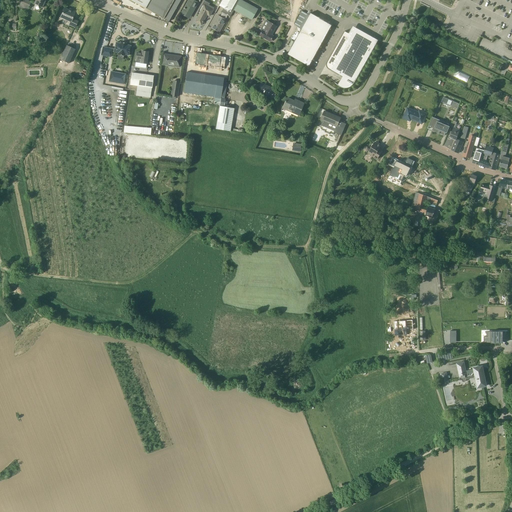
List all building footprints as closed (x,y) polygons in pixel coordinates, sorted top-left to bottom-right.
[(25,0),(22,0),(19,6),(27,10),(31,2),(25,0)] [(130,0),(169,22),(180,0),(130,0)] [(186,17),(189,18),(198,3),(193,0),(189,0),(185,8),(184,8),(184,9),(181,14),(186,17)] [(230,17),(234,10),(239,0),(222,0),(219,6),(224,8),(221,12),(230,17)] [(240,0),(239,0),(234,10),(252,20),(257,9),(240,0)] [(202,5),(204,6),(195,22),(201,25),(206,17),(205,17),(206,14),(210,16),(214,8),(209,5),(210,4),(204,1),(202,5)] [(65,8),(61,17),(71,22),(69,25),(75,27),(78,22),(72,19),(76,11),(72,10),(71,11),(65,8)] [(300,27),(306,14),(300,11),(294,24),(300,27)] [(310,13),(298,34),(287,54),(309,67),(321,46),(332,25),(324,21),(324,20),(321,19),(318,17),(318,18),(310,13)] [(211,28),(219,32),(226,20),(218,16),(211,28)] [(273,36),(271,35),(276,26),(266,20),(260,30),(262,30),(259,35),(270,41),(273,36)] [(353,30),(351,34),(350,34),(350,35),(348,39),(343,48),(341,52),(340,52),(338,56),(338,57),(336,61),(335,61),(333,65),(331,70),(330,70),(331,70),(345,78),(343,83),(348,86),(347,88),(349,87),(351,86),(353,85),(354,83),(379,40),(378,40),(372,37),(370,39),(367,37),(356,32),(353,30)] [(116,43),(114,52),(118,53),(117,58),(117,59),(118,59),(119,60),(120,60),(120,61),(121,61),(121,60),(122,60),(123,60),(124,54),(129,55),(131,46),(126,45),(127,43),(120,42),(120,44),(116,43)] [(75,49),(67,45),(60,59),(69,63),(75,49)] [(103,47),(101,55),(111,57),(112,49),(103,47)] [(511,58),(493,49),(489,55),(511,66),(511,58)] [(137,53),(135,62),(146,64),(147,59),(148,58),(149,58),(149,57),(148,56),(148,52),(142,51),(142,53),(137,53)] [(162,65),(168,65),(168,63),(174,64),(174,66),(179,67),(181,57),(174,56),(174,57),(170,56),(170,55),(164,54),(162,65)] [(456,70),(453,76),(467,82),(469,76),(456,70)] [(125,84),(126,74),(111,71),(109,81),(125,84)] [(219,106),(224,107),(225,99),(221,98),(224,78),(187,72),(184,93),(215,97),(214,104),(219,105),(219,106)] [(154,76),(132,73),(130,85),(152,88),(154,76)] [(179,82),(173,81),(171,96),(177,97),(179,82)] [(261,83),(257,91),(273,99),(277,91),(269,87),(270,86),(266,84),(265,85),(261,83)] [(288,108),(287,110),(299,115),(304,104),(295,100),(294,101),(287,98),(286,101),(285,101),(285,102),(283,106),(288,108)] [(219,106),(216,129),(231,131),(234,108),(224,107),(219,106)] [(419,113),(407,108),(403,118),(410,121),(411,119),(422,124),(426,114),(419,111),(419,113)] [(335,132),(337,126),(341,118),(340,119),(335,116),(336,116),(324,111),(321,119),(324,121),(322,126),(335,132)] [(436,122),(437,121),(436,121),(432,130),(437,132),(438,131),(440,132),(439,134),(440,134),(445,136),(449,124),(444,122),(443,125),(436,122)] [(144,134),(144,127),(123,126),(123,133),(144,134)] [(455,128),(454,128),(450,138),(456,140),(460,130),(455,128)] [(476,137),(471,136),(467,146),(466,146),(463,156),(470,158),(474,145),(476,137)] [(463,142),(458,139),(457,139),(452,150),(458,153),(463,142)] [(377,143),(375,142),(373,146),(372,145),(371,147),(371,148),(368,153),(377,159),(381,153),(378,151),(382,145),(378,143),(377,143)] [(293,143),(292,151),(300,152),(301,145),(293,143)] [(484,151),(483,154),(492,156),(490,163),(485,162),(486,159),(482,158),(481,162),(480,165),(488,168),(496,170),(500,156),(500,154),(492,152),(494,148),(486,146),(484,151)] [(500,154),(500,156),(502,157),(502,159),(501,159),(500,166),(504,167),(503,168),(506,169),(506,168),(507,168),(509,161),(510,158),(505,157),(508,147),(502,146),(500,154)] [(472,163),(480,165),(481,162),(482,158),(483,154),(484,151),(477,148),(474,158),(472,163)] [(389,177),(395,180),(396,178),(401,181),(404,175),(406,175),(411,165),(406,162),(400,173),(397,171),(398,170),(393,168),(389,177)] [(464,190),(470,193),(474,185),(475,186),(475,184),(478,175),(472,173),(469,181),(468,181),(464,190)] [(508,181),(501,180),(497,195),(499,196),(502,188),(507,188),(508,181)] [(482,185),(479,193),(478,198),(482,199),(494,203),(496,198),(493,198),(496,187),(490,185),(489,187),(482,185)] [(427,197),(416,194),(411,209),(426,213),(428,207),(424,206),(425,202),(437,205),(438,200),(427,197)] [(433,217),(435,210),(436,209),(428,207),(426,213),(426,215),(433,217)] [(414,320),(395,321),(396,335),(408,335),(407,330),(415,330),(414,320)] [(478,387),(484,386),(483,382),(485,381),(483,368),(480,369),(480,366),(474,368),(474,372),(466,373),(464,362),(457,363),(461,380),(462,380),(463,381),(464,381),(465,381),(466,381),(466,380),(466,379),(476,377),(478,387)]
